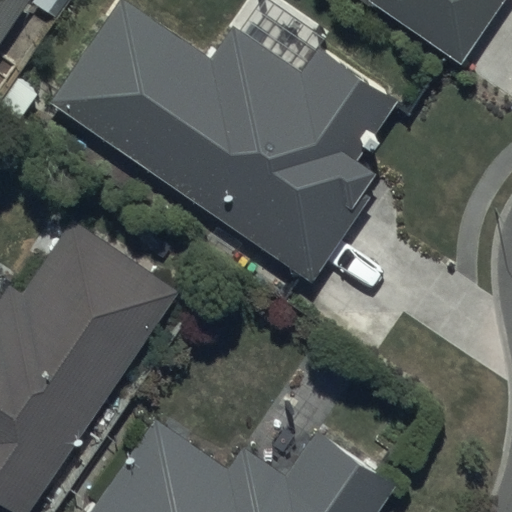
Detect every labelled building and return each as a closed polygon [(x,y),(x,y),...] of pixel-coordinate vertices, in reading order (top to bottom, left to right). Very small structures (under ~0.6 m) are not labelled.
[(0,0),(0,23),(15,0),(0,0)] [(134,0),(113,0),(50,93),(310,271),(382,166),(354,147),(393,90),(324,43),(307,67),(241,21),(217,56),(134,0)] [(381,0),(457,54),(494,0),(381,0)] [(21,511),(180,294),(75,218),(26,287),(12,277),(0,293),(0,498),(18,511),(21,511)] [(365,511),(389,479),(317,429),(288,470),(246,441),(229,465),(153,413),(84,511),(365,511)]
